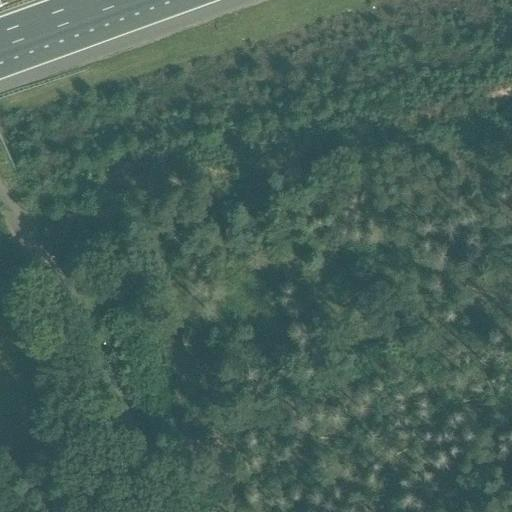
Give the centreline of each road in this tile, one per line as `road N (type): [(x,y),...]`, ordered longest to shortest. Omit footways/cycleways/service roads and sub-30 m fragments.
road 1 (unclassified): [(0,199),(57,278),(156,511)]
road 2 (motorway): [(0,41),(114,0)]
